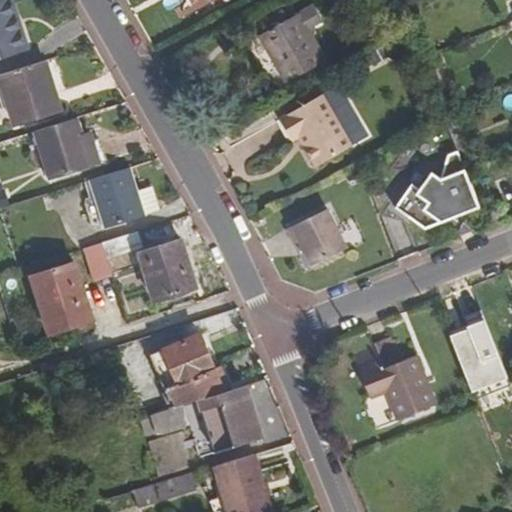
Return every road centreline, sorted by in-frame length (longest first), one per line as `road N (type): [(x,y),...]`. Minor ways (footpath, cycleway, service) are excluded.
road 1 (residential): [(273,335),(95,0)]
road 2 (residential): [(273,335),(511,247)]
road 3 (residential): [(341,511),(273,335)]
